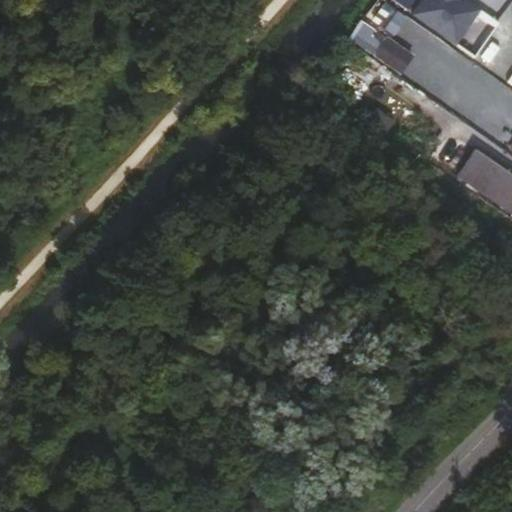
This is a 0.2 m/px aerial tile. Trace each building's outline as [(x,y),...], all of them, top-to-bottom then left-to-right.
[(489,34),(469,18),(477,8),(466,0),(416,0),(411,6),(473,54),(489,34)] [(386,32),(374,50),(401,68),(413,50),(386,32)] [(352,97),(359,101),(375,68),(348,54),(338,75),(358,85),(352,97)] [(386,82),(367,111),(399,131),(418,101),(386,82)] [(464,190),(511,223),(511,185),(482,165),(464,190)]
